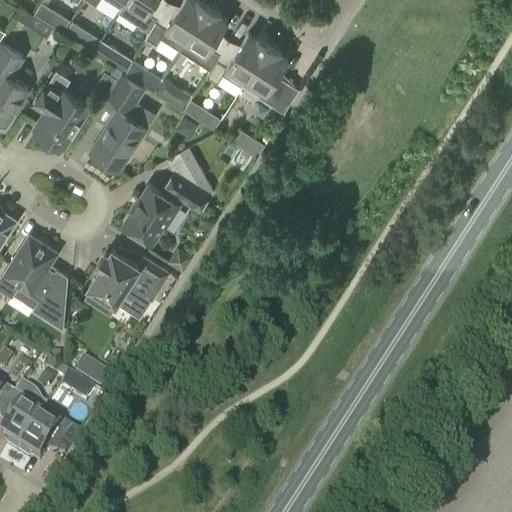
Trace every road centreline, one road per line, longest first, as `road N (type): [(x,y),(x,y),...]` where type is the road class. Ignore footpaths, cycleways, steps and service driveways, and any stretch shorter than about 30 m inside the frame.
road 1 (primary): [(283,511),(511,161)]
road 2 (track): [(379,511),(511,305)]
road 3 (residential): [(0,166),(24,200),(65,228),(94,218),(97,201),(90,187),(53,165)]
